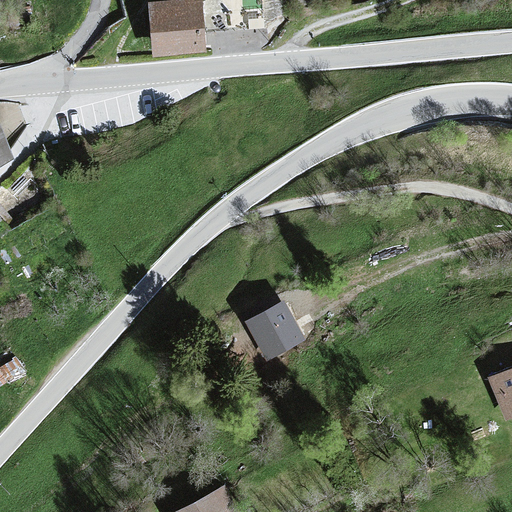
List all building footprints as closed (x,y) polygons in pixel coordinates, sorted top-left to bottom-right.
[(199,0),(183,0),(146,4),(152,59),(205,54),(199,0)] [(259,0),(217,0),(203,1),(206,33),(263,27),(259,0)] [(306,0),(264,0),(268,24),(284,15),(305,9),(306,0)] [(0,128),(0,170),(15,162),(0,128)] [(284,305),(248,326),(270,364),(306,343),(284,305)] [(511,372),(486,381),(501,424),(511,420),(511,372)] [(233,511),(221,489),(177,511),(233,511)]
